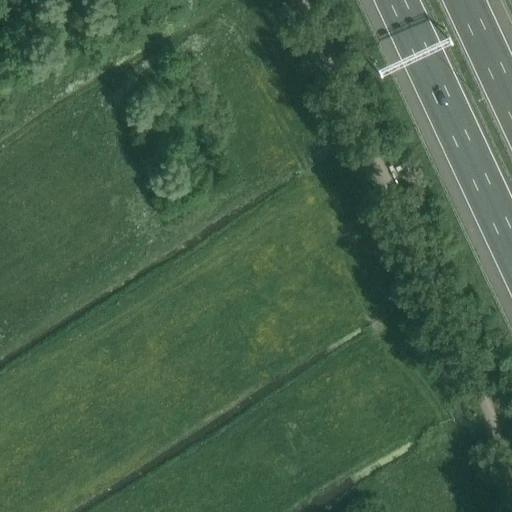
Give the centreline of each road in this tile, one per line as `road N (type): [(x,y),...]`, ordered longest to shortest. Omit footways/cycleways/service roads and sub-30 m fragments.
road 1 (residential): [(511,460),(303,0)]
road 2 (motorway): [(396,0),(511,248)]
